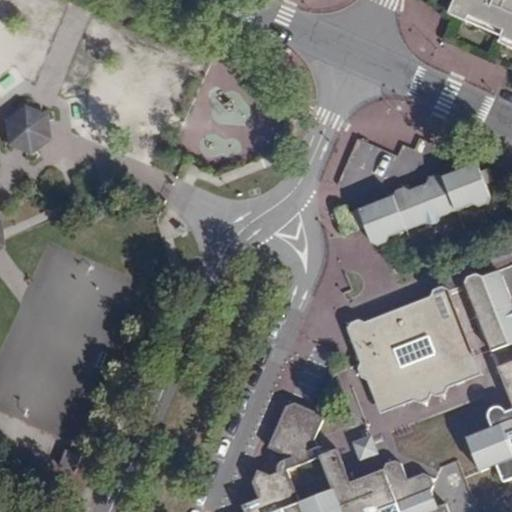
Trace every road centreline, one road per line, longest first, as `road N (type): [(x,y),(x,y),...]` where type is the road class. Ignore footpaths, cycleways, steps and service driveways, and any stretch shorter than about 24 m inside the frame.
road 1 (residential): [(361,59),(293,189),(223,247),(108,511)]
road 2 (tertiary): [(361,59),(511,127)]
road 3 (tertiary): [(221,0),(361,59)]
